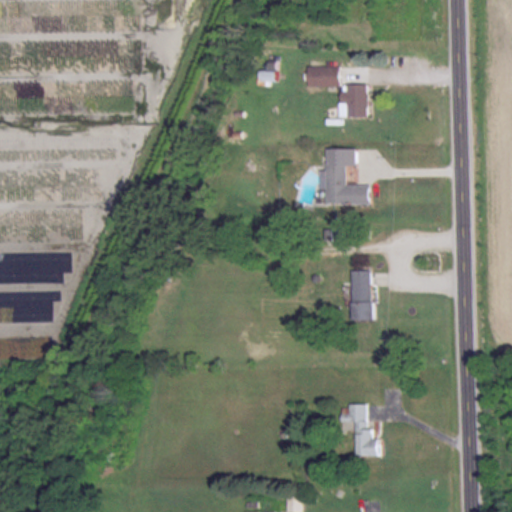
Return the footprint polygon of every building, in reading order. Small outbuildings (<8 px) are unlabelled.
[(341,65),(310,65),(310,85),(341,85),(341,65)] [(370,84),(343,84),(343,116),(370,116),(370,84)] [(328,202),(371,203),(372,184),(349,184),(350,165),(359,165),(359,147),(329,147),(328,202)] [(347,234),(347,230),(338,230),(338,241),(352,240),(352,234),(347,234)] [(355,270),(355,318),(373,318),(373,270),(355,270)] [(358,420),(359,455),(382,454),(381,437),(371,438),(370,402),(344,403),(344,420),(358,420)] [(292,509),(305,509),(306,498),(292,497),(292,509)]
